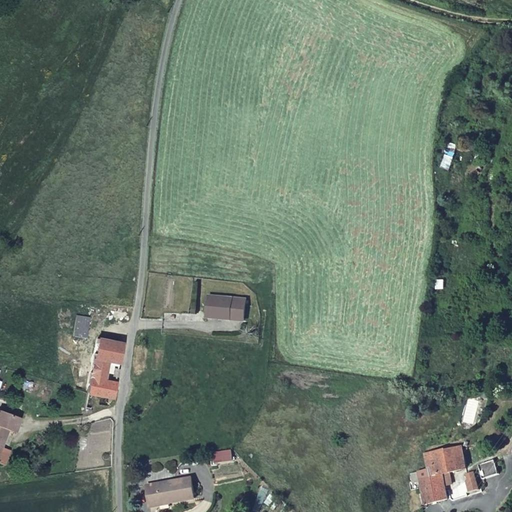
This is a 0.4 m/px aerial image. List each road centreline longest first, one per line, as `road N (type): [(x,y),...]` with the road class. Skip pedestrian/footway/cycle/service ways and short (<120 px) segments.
road 1 (residential): [(117,511),(152,130),(178,0)]
road 2 (track): [(511,109),(489,152),(490,325)]
